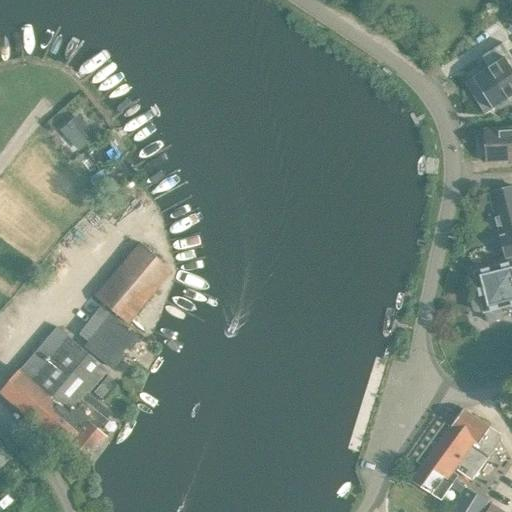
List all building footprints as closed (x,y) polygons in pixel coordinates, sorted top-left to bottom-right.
[(488,68),(473,77),(494,109),(511,97),(511,57),(503,43),(481,57),(488,68)] [(77,115),(60,130),(64,134),(79,151),(95,137),(77,115)] [(511,128),(484,129),(485,162),(511,161),(511,128)] [(115,146),(106,152),(112,162),(121,156),(115,146)] [(511,186),(489,192),(506,259),(511,257),(511,186)] [(121,191),(100,213),(109,221),(130,199),(121,191)] [(95,300),(126,326),(141,309),(172,272),(140,245),(95,300)] [(478,295),(471,300),(473,309),(483,313),(485,313),(487,322),(503,318),(500,308),(511,304),(511,261),(472,272),(478,295)] [(129,352),(139,339),(98,309),(78,336),(89,344),(84,349),(110,368),(120,356),(119,355),(124,348),(129,352)] [(0,391),(0,392),(32,420),(87,355),(56,328),(0,391)] [(87,355),(32,420),(84,464),(107,438),(96,429),(109,414),(100,406),(99,407),(87,395),(107,372),(87,355)] [(107,377),(93,393),(104,401),(117,385),(107,377)] [(431,452),(455,469),(472,480),(500,440),(499,434),(461,409),(431,452)] [(452,473),(455,469),(431,452),(412,481),(440,500),(449,487),(461,495),(452,508),(457,511),(480,511),(487,502),(454,479),(457,476),(452,473)]
